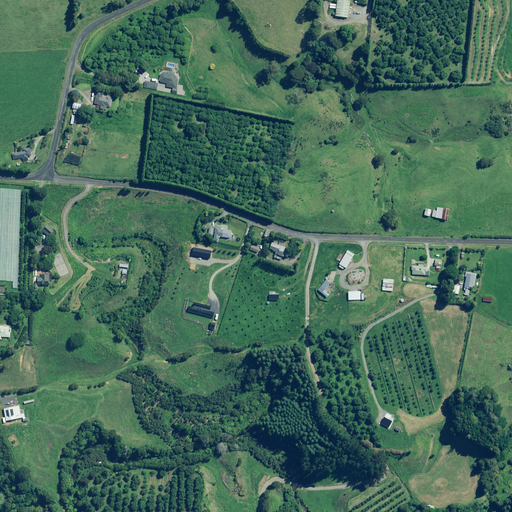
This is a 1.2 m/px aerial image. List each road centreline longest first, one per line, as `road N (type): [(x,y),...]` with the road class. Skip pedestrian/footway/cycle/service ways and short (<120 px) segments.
road 1 (unclassified): [(43,172),(177,192),(296,234),(511,245)]
road 2 (residential): [(43,172),(84,33),(154,0)]
